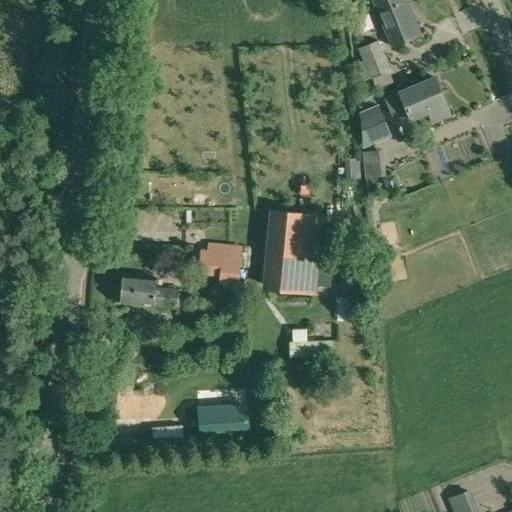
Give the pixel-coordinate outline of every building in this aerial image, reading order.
[(372,0),(391,46),(420,34),(411,11),(407,13),(401,0),(372,0)] [(377,39),(357,48),(368,78),(390,70),(377,39)] [(431,121),(449,114),(434,77),(384,98),(394,122),(408,116),(409,119),(427,111),(431,121)] [(390,135),(378,105),(360,112),(363,146),(390,135)] [(380,175),(377,150),(363,151),(365,176),(380,175)] [(361,177),(359,157),(344,158),(346,179),(361,177)] [(274,213),(267,287),(313,291),(320,218),(274,213)] [(375,263),(376,263),(378,284),(392,282),(387,240),(372,241),(375,263)] [(235,283),(238,255),(202,251),(200,268),(224,270),(222,282),(235,283)] [(176,306),(178,290),(154,287),(155,277),(123,274),(120,302),(152,305),(152,304),(176,306)] [(332,340),(289,342),(289,357),(332,355),(332,340)] [(199,408),(201,438),(247,434),(245,405),(199,408)] [(466,490),(450,497),(456,511),(472,511),(474,511),(466,490)]
